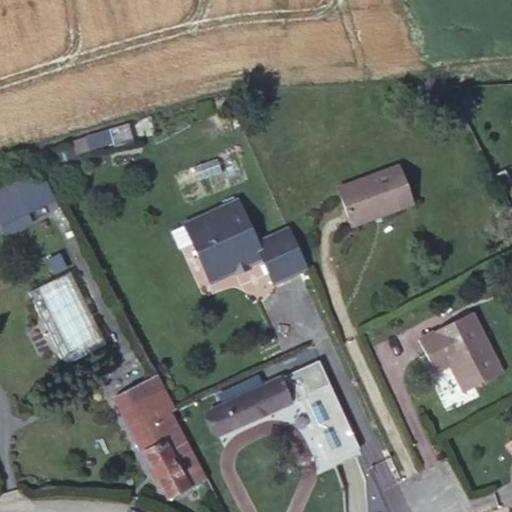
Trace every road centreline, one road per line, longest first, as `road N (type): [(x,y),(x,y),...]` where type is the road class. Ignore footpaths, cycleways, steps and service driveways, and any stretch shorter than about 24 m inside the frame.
road 1 (unknown): [(418,511),(423,488),(321,275),(325,226)]
road 2 (unknown): [(288,278),(404,511)]
